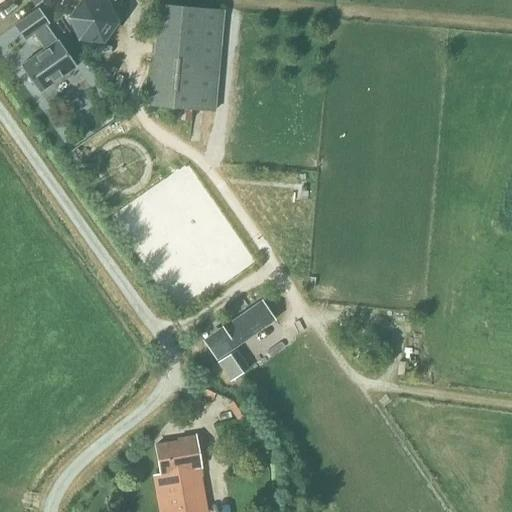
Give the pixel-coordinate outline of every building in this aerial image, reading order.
[(117,21),(107,0),(103,0),(82,0),(70,17),(80,38),(103,40),(117,21)] [(215,110),(224,11),(160,6),(152,104),(215,110)] [(39,9),(16,25),(26,39),(34,33),(45,49),(21,65),(40,92),(77,66),(58,39),(57,39),(47,24),(49,23),(39,9)] [(199,341),(228,382),(246,369),(233,350),(273,321),(258,300),(199,341)] [(198,478),(203,477),(196,434),(184,436),(185,441),(156,445),(162,484),(198,478)] [(204,511),(198,478),(162,484),(166,511),(204,511)]
